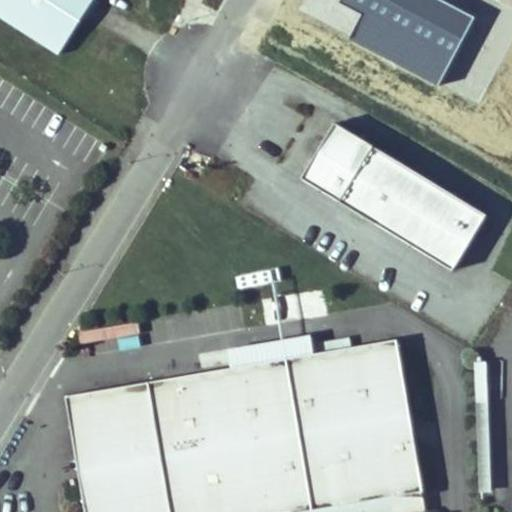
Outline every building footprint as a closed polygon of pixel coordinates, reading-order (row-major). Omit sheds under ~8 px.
[(0,0),(0,14),(60,53),(93,0),(0,0)] [(301,176),(451,268),(486,212),(335,120),(301,176)] [(138,322),(80,331),(83,347),(141,337),(138,322)] [(63,403),(82,511),(333,511),(420,497),(394,345),(63,403)] [(479,368),(470,368),(477,498),(485,498),(479,368)] [(333,511),(422,511),(420,497),(333,511)]
